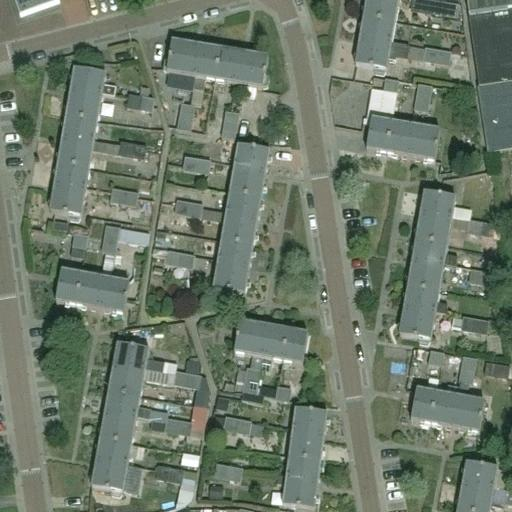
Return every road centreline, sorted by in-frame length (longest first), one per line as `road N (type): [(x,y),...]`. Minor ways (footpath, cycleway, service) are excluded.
road 1 (residential): [(370,511),(301,74),(280,0)]
road 2 (residential): [(38,511),(0,247)]
road 3 (residential): [(0,61),(232,0)]
